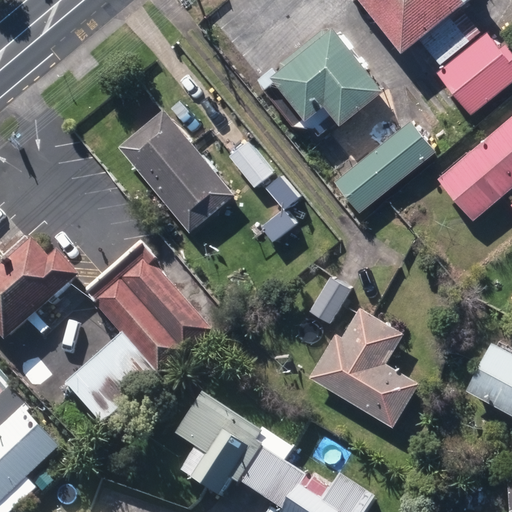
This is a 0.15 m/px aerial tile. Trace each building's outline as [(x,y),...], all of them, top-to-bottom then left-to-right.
[(420,38),(441,64),(481,33),(460,5),(466,0),(362,0),(403,51),(420,38)] [(324,95),(340,116),(383,81),(332,18),(271,67),(306,111),(324,95)] [(439,74),(473,115),(511,82),(511,52),(506,46),(501,50),(488,34),(439,74)] [(121,148),(192,233),(236,195),(166,110),(121,148)] [(511,119),(440,179),(474,220),(511,188),(511,119)] [(414,122),(336,183),(360,213),(437,152),(414,122)] [(230,157),(256,187),(274,173),(249,141),(230,157)] [(263,185),(288,214),(298,205),(274,177),(263,185)] [(337,242),(323,226),(313,234),(327,250),(337,242)] [(0,334),(6,342),(81,278),(59,254),(50,262),(34,243),(0,272),(0,334)] [(67,386),(103,427),(213,333),(155,266),(157,263),(142,245),(87,293),(125,337),(67,386)] [(311,312),(332,324),(352,290),(332,277),(311,312)] [(311,378),(394,427),(420,384),(387,364),(405,334),(362,308),(343,338),(337,334),(311,378)] [(469,389),(511,412),(511,353),(493,344),(469,389)] [(0,398),(9,390),(0,380),(0,398)] [(193,481),(221,500),(232,482),(239,487),(264,449),(257,444),(264,434),(205,396),(178,438),(209,457),(193,481)] [(0,505),(60,450),(24,411),(0,433),(0,505)] [(341,478),(330,494),(266,452),(243,485),(284,511),(369,511),(376,502),(341,478)] [(34,484),(43,494),(54,484),(46,474),(34,484)]
